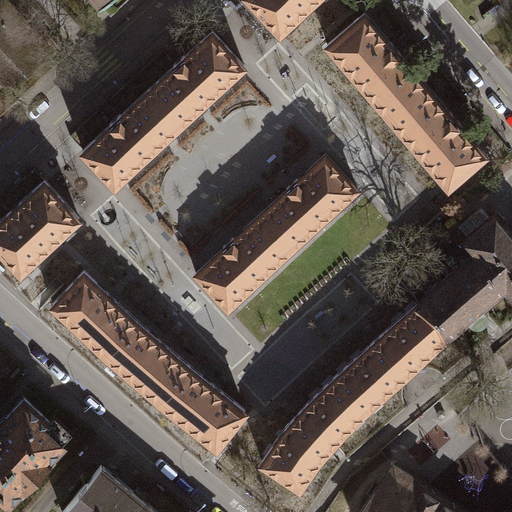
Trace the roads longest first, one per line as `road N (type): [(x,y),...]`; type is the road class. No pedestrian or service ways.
road 1 (residential): [(233,511),(0,306)]
road 2 (residential): [(0,159),(174,0)]
road 3 (residential): [(431,0),(511,90)]
